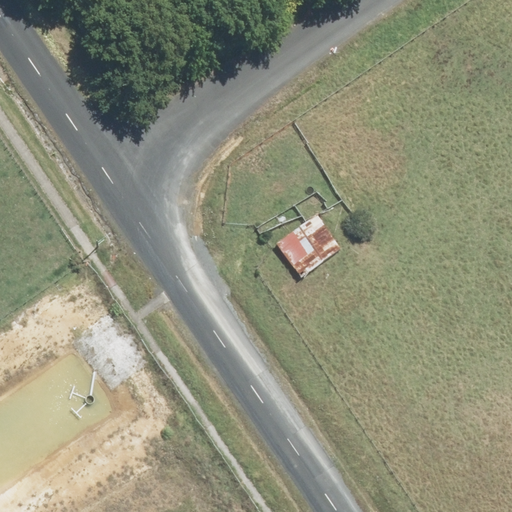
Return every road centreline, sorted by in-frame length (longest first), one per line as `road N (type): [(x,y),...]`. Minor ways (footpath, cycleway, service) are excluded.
road 1 (residential): [(116,183),(338,511)]
road 2 (unclassified): [(116,183),(379,0)]
road 3 (residential): [(0,8),(116,183)]
